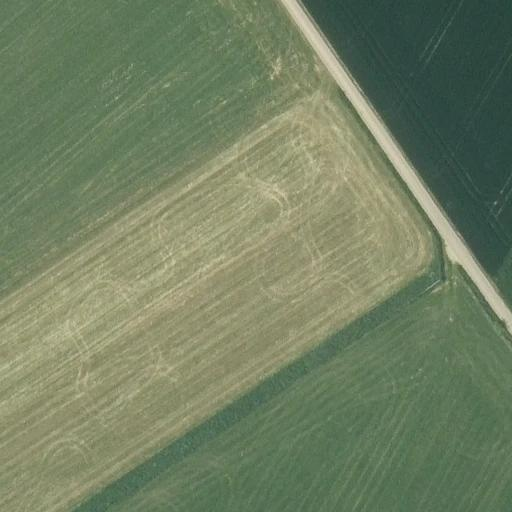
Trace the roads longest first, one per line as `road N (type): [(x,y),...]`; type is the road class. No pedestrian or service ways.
road 1 (track): [(461,258),(89,511)]
road 2 (track): [(511,326),(286,0)]
